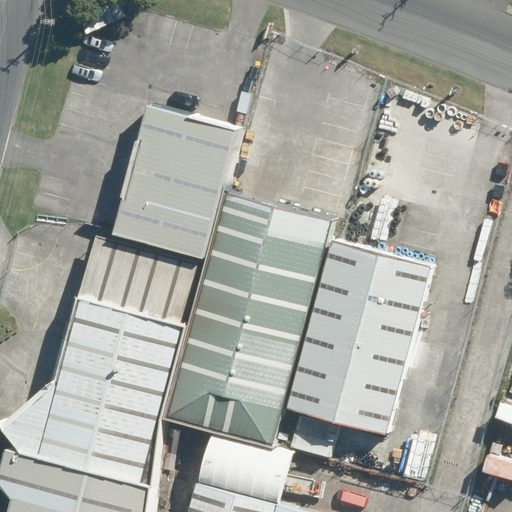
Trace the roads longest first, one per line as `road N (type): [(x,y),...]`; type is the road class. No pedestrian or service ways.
road 1 (unknown): [(511,165),(422,511)]
road 2 (unclassified): [(511,53),(364,0)]
